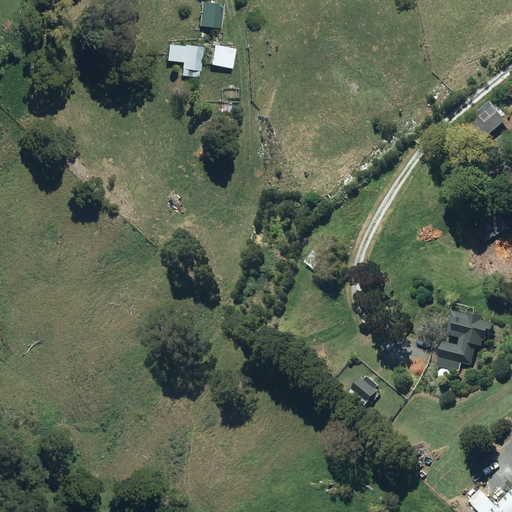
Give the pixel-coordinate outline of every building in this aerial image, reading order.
[(203,1),(200,25),(222,27),(224,3),(203,1)] [(188,44),(185,68),(201,69),(204,46),(188,44)] [(216,44),(212,64),(233,68),(237,48),(216,44)] [(504,121),(488,102),(463,124),(480,143),(504,121)] [(330,256),(319,248),(308,262),(318,271),(330,256)] [(457,311),(450,334),(464,338),(462,346),(446,342),(439,366),(461,372),(464,363),(474,366),(480,345),(485,346),(486,340),(492,341),(497,324),(485,320),(486,317),(474,314),(473,316),(457,311)] [(355,389),(371,403),(381,391),(364,378),(355,389)] [(511,511),(511,491),(499,505),(490,496),(478,507),(483,511),(511,511)]
